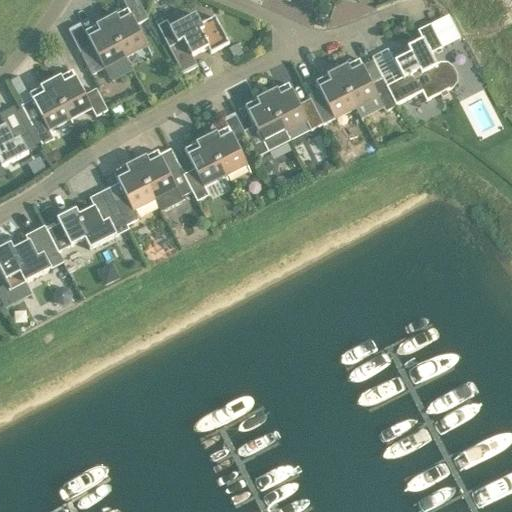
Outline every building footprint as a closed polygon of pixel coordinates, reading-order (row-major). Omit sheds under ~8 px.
[(137,27),(149,21),(145,14),(137,0),(128,0),(124,2),(128,11),(107,22),(126,60),(148,48),(137,27)] [(196,16),(170,30),(166,23),(157,27),(183,76),(198,68),(192,58),(208,50),(211,55),(229,46),(215,19),(201,26),(196,16)] [(81,55),(93,49),(105,71),(126,60),(107,22),(85,34),(81,25),(69,32),(81,55)] [(411,53),(394,61),(403,78),(386,86),(396,105),(421,92),(426,102),(448,91),(448,92),(452,90),(456,84),(456,76),(453,69),(447,65),(440,65),(437,66),(430,53),(442,47),(430,24),(418,30),(423,40),(408,47),(411,53)] [(241,55),(237,46),(229,50),(233,59),(241,55)] [(363,67),(359,59),(337,70),(356,108),(378,97),(385,112),(396,106),(396,105),(386,86),(382,76),(371,82),(363,67)] [(315,82),(334,119),(356,108),(337,70),(315,82)] [(85,96),(73,73),(52,84),(71,121),(91,111),(95,119),(107,112),(96,91),(85,96)] [(285,132),(307,121),(313,133),(325,126),(311,101),(300,107),(288,83),(266,95),(285,132)] [(53,141),(49,133),(71,121),(52,84),(29,96),(42,119),(30,126),(42,147),(53,141)] [(255,127),(244,133),(246,136),(258,159),(269,154),(263,143),(285,132),(266,95),(244,106),(255,127)] [(0,165),(2,170),(29,156),(21,141),(26,138),(30,136),(14,107),(0,114),(0,116),(2,121),(6,128),(0,131),(0,165)] [(247,164),(235,141),(246,136),(244,133),(234,113),(223,119),(228,127),(206,138),(225,176),(247,164)] [(188,157),(195,170),(184,176),(192,192),(197,203),(208,197),(203,187),(225,176),(206,138),(184,149),(188,157)] [(157,151),(135,162),(154,200),(161,213),(183,202),(181,198),(192,192),(184,176),(178,165),(170,149),(159,154),(157,151)] [(52,168),(62,162),(56,152),(46,158),(52,168)] [(127,228),(139,222),(133,211),(154,200),(135,162),(113,173),(125,197),(113,203),(127,228)] [(56,249),(58,253),(84,240),(90,250),(116,236),(109,221),(114,219),(101,193),(89,198),(94,208),(79,216),(76,210),(57,220),(59,224),(46,231),(56,249)] [(55,221),(50,210),(41,214),(46,225),(55,221)] [(13,250),(10,244),(0,249),(0,270),(10,291),(53,269),(46,255),(56,249),(46,231),(44,226),(25,235),(29,242),(13,250)]
